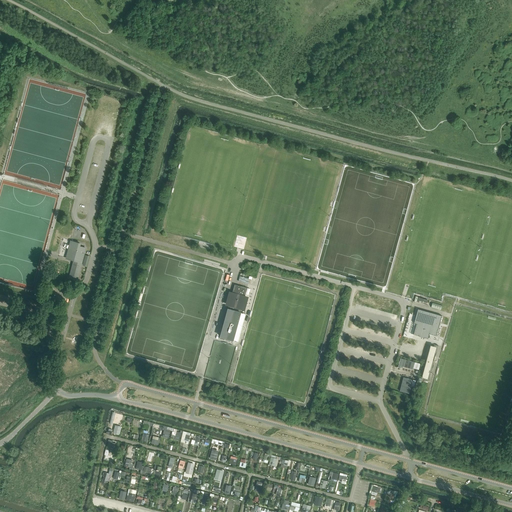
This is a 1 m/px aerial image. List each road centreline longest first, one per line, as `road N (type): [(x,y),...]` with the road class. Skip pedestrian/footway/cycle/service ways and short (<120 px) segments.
road 1 (unknown): [(118,43),(229,89),(498,162)]
road 2 (unclassified): [(364,448),(128,384),(120,395)]
road 3 (unclassified): [(120,395),(359,464)]
